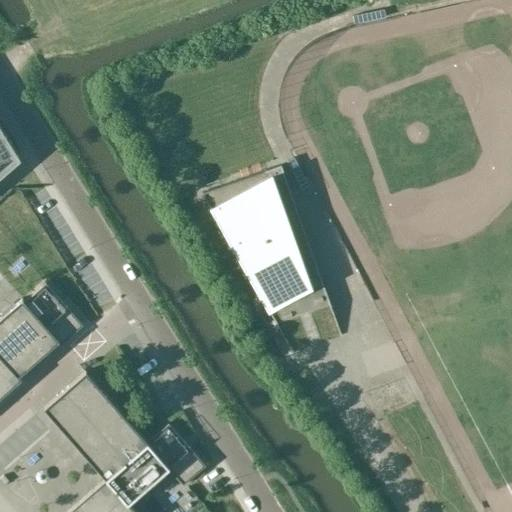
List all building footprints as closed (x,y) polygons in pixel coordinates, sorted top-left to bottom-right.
[(0,126),(0,176),(20,159),(0,126)] [(281,165),(202,193),(276,324),(331,304),(281,165)] [(40,180),(31,185),(43,205),(52,200),(40,180)] [(58,224),(68,246),(78,242),(68,219),(58,224)] [(58,341),(60,344),(82,324),(62,301),(46,283),(25,301),(22,298),(0,317),(0,396),(21,378),(19,375),(58,341)] [(190,447),(185,441),(169,423),(151,439),(148,442),(86,371),(44,407),(106,478),(66,511),(137,511),(129,502),(168,467),(183,484),(205,465),(190,447)]
